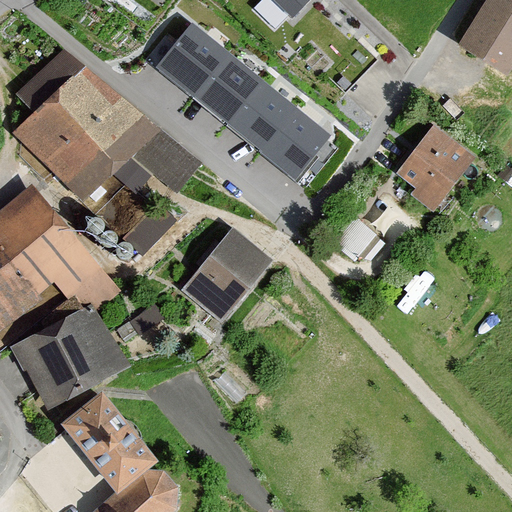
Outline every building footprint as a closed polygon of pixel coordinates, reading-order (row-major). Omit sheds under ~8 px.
[(267,0),(293,25),(316,2),(314,0),(267,0)] [(511,0),(486,0),(456,48),(504,79),(511,66),(511,0)] [(333,135),(193,24),(158,68),(297,179),(333,135)] [(83,65),(15,139),(87,206),(128,161),(172,202),(200,172),(83,65)] [(473,157),(432,127),(393,180),(434,210),(473,157)] [(27,184),(0,207),(0,330),(53,287),(67,303),(102,274),(27,184)] [(152,248),(184,214),(166,197),(134,231),(152,248)] [(270,264),(230,232),(181,294),(221,325),(270,264)] [(93,305),(12,348),(45,411),(126,368),(93,305)] [(154,466),(101,398),(61,429),(114,497),(142,475),(154,466)] [(114,497),(97,511),(172,511),(173,511),(177,491),(163,473),(142,475),(114,497)]
